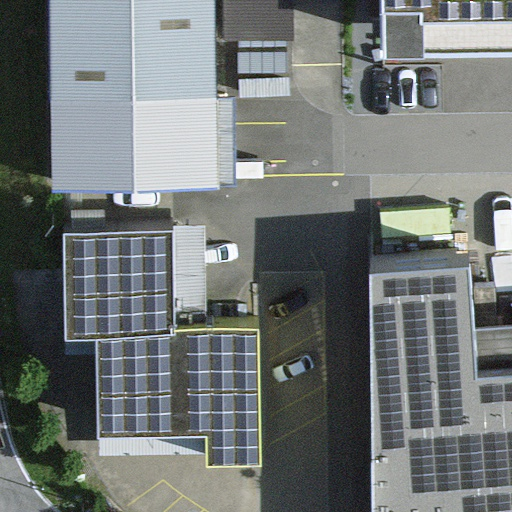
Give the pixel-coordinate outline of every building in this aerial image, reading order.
[(54,0),(57,185),(220,184),(218,0),(233,0),(234,52),(296,52),(295,11),(290,12),(290,0),(54,0)] [(511,0),(387,0),(389,25),(511,24),(511,0)] [(173,236),(64,237),(65,342),(101,342),(101,441),(195,440),(209,440),(209,464),(260,464),(258,333),(174,334),(174,309),(173,236)] [(471,266),(376,273),(379,511),(511,511),(511,370),(479,373),(475,326),(471,266)] [(511,370),(511,323),(475,326),(479,373),(511,370)]
